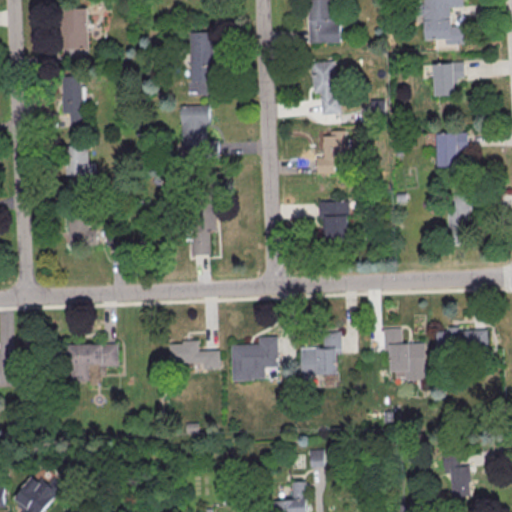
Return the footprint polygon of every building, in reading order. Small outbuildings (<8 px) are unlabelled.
[(307,0),(333,0),(335,43),(309,44),(307,0)] [(422,0),(461,0),(462,7),(449,8),(450,40),(424,40),(422,0)] [(59,9),(85,8),(87,54),(61,55),(59,9)] [(189,35),(215,34),(217,80),(191,81),(189,35)] [(322,91),(323,113),(342,112),(341,93),(337,93),(335,60),(312,62),(314,92),(322,91)] [(432,62),(462,61),(463,78),(453,79),(453,95),(434,96),(432,62)] [(180,106),(210,105),(210,123),(205,123),(205,141),(219,141),(219,158),(181,159),(180,106)] [(346,130),(322,130),(322,172),(346,172),(346,130)] [(436,132),(466,131),(467,148),(456,149),(457,165),(437,166),(436,132)] [(95,162),(89,162),(89,146),(68,146),(68,178),(95,178),(95,162)] [(188,191),(214,190),(216,237),(190,238),(188,191)] [(471,193),(452,193),(452,224),(471,224),(471,193)] [(319,198),(346,197),(347,243),(321,244),(319,198)] [(97,244),(97,210),(70,210),(70,244),(97,244)] [(381,328),(400,327),(400,343),(424,342),(426,379),(404,380),(403,370),(389,371),(388,350),(382,350),(381,328)] [(434,331),(486,329),(487,351),(434,353),(434,331)] [(301,346),(302,376),(341,375),(340,332),(323,333),(323,345),(301,346)] [(200,349),(200,341),(171,340),(171,363),(220,364),(220,349),(200,349)] [(65,343),(66,380),(87,380),(87,364),(106,363),(105,342),(65,343)] [(230,344),(231,381),(252,380),(251,364),(270,364),(269,343),(230,344)] [(309,449),(309,466),(325,466),(325,449),(309,449)] [(470,464),(462,464),(461,453),(446,454),(449,495),(472,493),(470,464)] [(15,497),(23,503),(17,511),(18,511),(43,511),(64,485),(53,477),(48,485),(33,473),(15,497)] [(275,499),(274,511),(307,511),(308,481),(293,481),(293,499),(275,499)]
